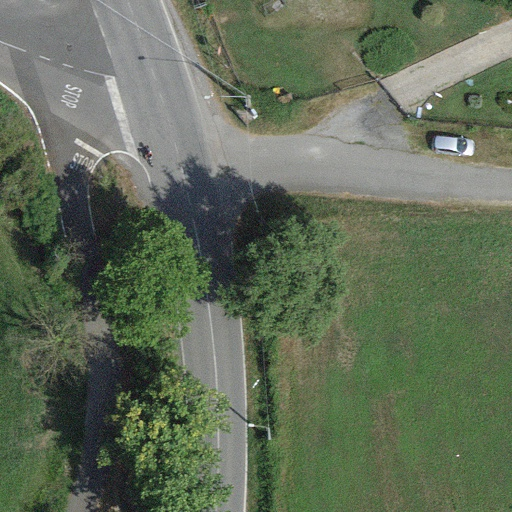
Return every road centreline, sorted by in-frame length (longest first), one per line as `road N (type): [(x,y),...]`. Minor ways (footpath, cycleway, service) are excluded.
road 1 (tertiary): [(188,130),(206,182),(226,357),(204,511)]
road 2 (unclassified): [(188,130),(0,48)]
road 3 (tertiary): [(139,0),(188,130)]
